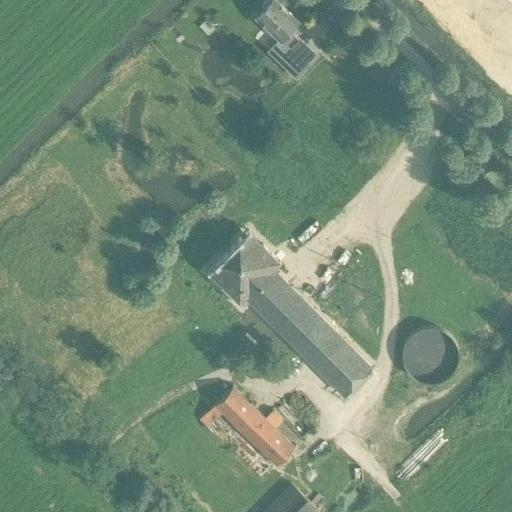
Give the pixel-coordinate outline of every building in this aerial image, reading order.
[(278,39),(275,42),(284,51),(301,67),(316,51),(300,35),(295,41),(286,32),(297,20),(275,0),(264,0),(261,4),(262,8),(254,16),(278,39)] [(206,271),(239,304),(245,298),(342,396),(372,366),(274,268),(281,261),(247,229),(206,271)] [(243,336),(257,349),(266,340),(252,327),(243,336)] [(233,384),(212,405),(224,417),(274,466),(295,445),(265,416),(233,384)] [(259,511),(320,511),(290,481),(259,511)]
